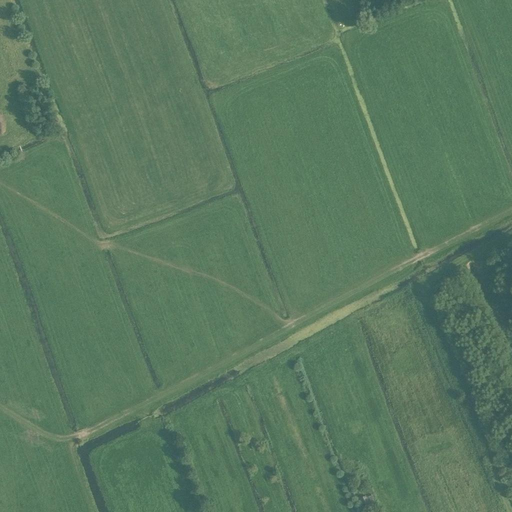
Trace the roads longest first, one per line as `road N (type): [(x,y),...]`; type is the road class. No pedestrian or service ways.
road 1 (track): [(511,210),(138,407),(145,435),(195,407)]
road 2 (track): [(422,290),(505,511)]
road 3 (track): [(138,407),(72,439),(48,439),(0,407)]
